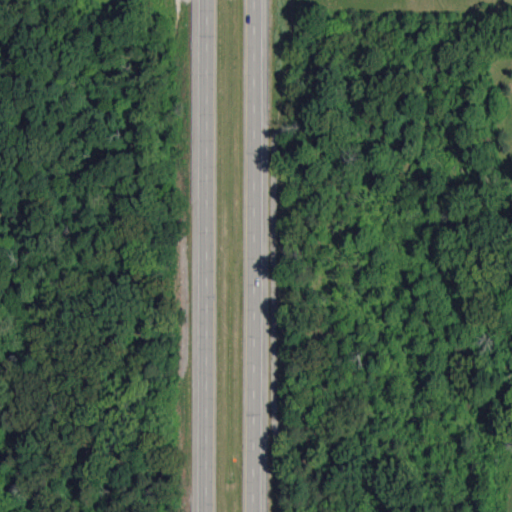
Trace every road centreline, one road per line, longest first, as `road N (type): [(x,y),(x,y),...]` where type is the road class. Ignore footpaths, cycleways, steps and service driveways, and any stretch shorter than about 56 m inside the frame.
road 1 (primary): [(257,511),(258,0)]
road 2 (primary): [(207,0),(206,511)]
